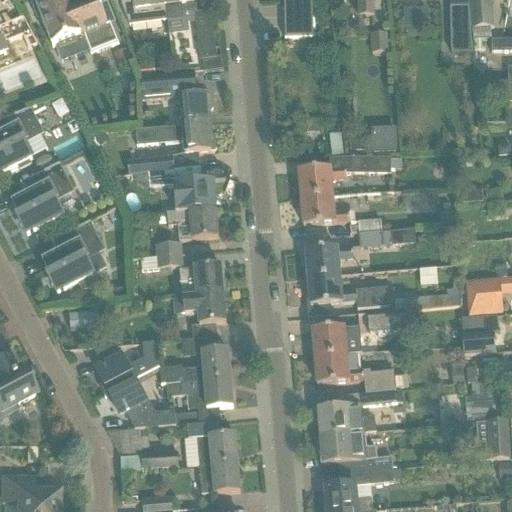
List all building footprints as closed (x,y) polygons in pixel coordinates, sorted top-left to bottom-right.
[(35,6),(32,7),(37,22),(41,20),(52,50),(55,49),(83,38),(89,54),(91,58),(118,47),(110,26),(107,27),(96,0),(91,0),(76,6),(74,1),(66,4),(64,0),(39,0),(34,2),(35,6)] [(130,28),(167,23),(163,0),(131,0),(120,2),(121,7),(130,28)] [(163,0),(167,23),(183,21),(182,15),(197,13),(195,0),(163,0)] [(314,40),(312,0),(283,0),(285,41),(314,40)] [(333,0),(334,5),(335,5),(335,3),(359,3),(360,19),(373,19),(373,1),(372,1),(371,0),(333,0)] [(490,0),(469,0),(472,33),(490,31),(493,31),(490,0)] [(451,56),(470,56),(468,9),(450,10),(451,56)] [(210,15),(197,16),(203,61),(205,75),(222,73),(220,59),(215,60),(210,15)] [(0,58),(7,56),(3,46),(23,38),(28,51),(37,48),(23,21),(0,29),(0,58)] [(372,56),(387,56),(386,36),(372,37),(372,56)] [(511,42),(491,42),(491,55),(511,55),(511,42)] [(119,70),(132,65),(127,52),(114,57),(119,70)] [(154,68),(137,69),(141,80),(155,78),(154,68)] [(146,80),(142,80),(143,92),(144,104),(172,101),(173,101),(180,101),(194,99),(192,76),(170,78),(146,80)] [(209,99),(206,99),(206,98),(194,99),(180,101),(182,129),(208,127),(207,115),(210,115),(213,112),(212,101),(209,99)] [(0,131),(3,137),(0,138),(0,178),(14,171),(17,175),(31,168),(29,164),(33,163),(24,147),(26,145),(44,136),(33,116),(45,111),(42,106),(30,111),(25,113),(12,119),(0,123),(0,131)] [(141,132),(135,133),(136,149),(184,145),(185,157),(199,156),(211,155),(214,154),(216,152),(215,140),(213,138),(212,138),(209,139),(208,127),(182,129),(170,129),(158,131),(141,132)] [(311,131),(305,138),(312,144),(318,137),(311,131)] [(341,136),(329,138),(331,160),(343,158),(341,136)] [(351,141),(351,154),(365,154),(365,141),(351,141)] [(510,148),(498,149),(499,158),(510,158),(510,148)] [(172,160),(137,163),(138,177),(148,176),(174,173),(172,160)] [(390,163),(390,161),(329,160),(329,172),(299,175),(302,202),(332,200),(331,184),(346,182),(346,177),(390,178),(390,173),(390,163)] [(390,163),(390,173),(402,173),(402,163),(390,163)] [(73,195),(58,167),(25,184),(26,185),(27,184),(33,196),(13,206),(17,213),(15,214),(18,221),(18,222),(27,239),(45,229),(47,233),(61,226),(59,222),(63,220),(54,204),(73,195)] [(174,173),(148,176),(149,191),(174,189),(176,217),(216,213),(213,185),(201,186),(200,171),(192,172),(174,173)] [(490,205),(501,205),(500,193),(490,193),(490,205)] [(334,216),(332,200),(302,202),(304,230),(351,226),(350,214),(334,216)] [(491,217),(501,217),(501,205),(490,205),(491,217)] [(443,215),(440,215),(441,228),(450,228),(450,207),(443,207),(443,215)] [(176,217),(167,218),(167,227),(168,230),(179,229),(180,245),(192,244),(218,242),(216,213),(176,217)] [(357,229),(349,230),(350,238),(358,237),(382,235),(381,222),(357,224),(357,229)] [(64,254),(44,265),(47,272),(45,273),(49,280),(48,280),(57,297),(78,287),(82,294),(96,292),(89,280),(93,278),(84,262),(95,256),(102,252),(98,245),(99,245),(88,224),(84,227),(73,233),(56,243),(56,244),(58,243),(64,254)] [(359,252),(416,247),(414,233),(382,235),(358,237),(359,252)] [(44,235),(36,239),(40,248),(49,244),(44,235)] [(156,261),(182,259),(181,247),(155,249),(156,261)] [(309,282),(339,279),(338,263),(354,262),(353,250),(306,254),(309,282)] [(157,273),(183,271),(182,259),(156,261),(157,273)] [(495,281),(507,280),(506,268),(494,269),(495,281)] [(201,271),(179,273),(181,302),(183,301),(197,300),(223,298),(221,269),(201,271)] [(423,288),(438,286),(436,270),(421,272),(423,288)] [(340,295),(339,279),(309,282),(311,310),(357,306),(357,313),(389,310),(387,291),(340,295)] [(493,285),(467,287),(469,318),(495,316),(501,315),(499,284),(493,285)] [(112,301),(123,299),(121,291),(110,293),(112,301)] [(181,302),(172,302),(174,319),(198,317),(199,328),(215,327),(225,326),(223,298),(197,300),(183,301),(181,302)] [(405,314),(449,310),(449,299),(395,303),(395,312),(404,311),(405,314)] [(100,331),(98,315),(69,318),(70,333),(100,331)] [(369,336),(408,333),(407,317),(367,320),(369,336)] [(462,322),(461,322),(462,339),(464,359),(495,357),(493,337),(497,337),(496,319),(482,320),(462,322)] [(344,331),(333,332),(313,334),(315,361),(346,359),(359,358),(362,357),(359,330),(344,331)] [(115,349),(92,351),(93,352),(102,371),(97,374),(99,379),(101,383),(101,386),(101,389),(102,391),(103,394),(104,397),(103,397),(104,399),(159,370),(157,346),(150,346),(142,347),(143,363),(130,369),(125,359),(121,361),(118,355),(115,349)] [(160,372),(159,372),(159,374),(161,388),(166,388),(230,382),(228,354),(218,355),(202,356),(203,372),(194,372),(181,373),(181,372),(181,370),(160,372)] [(346,359),(315,361),(318,389),(338,387),(364,385),(365,397),(395,394),(395,392),(408,391),(407,379),(394,380),(393,374),(370,376),(370,373),(363,374),(363,373),(360,373),(359,358),(346,359)] [(0,421),(7,418),(17,413),(15,409),(34,399),(21,376),(16,378),(7,361),(0,365),(0,421)] [(476,371),(467,372),(467,387),(477,386),(476,371)] [(462,373),(452,374),(453,387),(463,386),(462,373)] [(137,382),(104,399),(105,401),(106,400),(107,403),(109,405),(111,407),(113,409),(116,410),(116,411),(118,415),(120,419),(126,416),(135,433),(147,432),(176,430),(175,418),(175,415),(155,417),(141,389),(137,382)] [(233,411),(230,382),(166,388),(167,401),(182,400),(205,398),(207,413),(233,411)] [(365,397),(361,397),(362,410),(397,407),(403,406),(402,394),(395,394),(365,397)] [(466,425),(499,422),(497,398),(464,401),(466,425)] [(359,411),(319,414),(319,416),(320,416),(322,441),(350,438),(357,438),(364,437),(376,436),(373,421),(360,423),(359,411)] [(198,416),(175,418),(176,430),(199,428),(198,416)] [(491,465),(509,464),(507,426),(488,427),(491,465)] [(366,451),(364,437),(357,438),(350,438),(322,441),(319,442),(316,444),(317,454),(320,456),(323,456),(324,467),(323,467),(323,468),(360,465),(361,476),(393,473),(392,461),(376,462),(375,450),(366,451)] [(199,469),(238,466),(235,438),(197,442),(199,469)] [(37,466),(37,450),(27,450),(26,466),(37,466)] [(142,474),(178,471),(176,456),(140,459),(142,474)] [(140,459),(121,462),(121,476),(142,474),(140,459)] [(201,498),(214,497),(240,495),(238,466),(199,469),(201,498)] [(511,473),(511,466),(499,467),(500,483),(511,481),(511,473)] [(371,503),(370,488),(394,486),(393,473),(361,476),(363,489),(325,492),(326,504),(324,504),(322,506),(322,511),(372,511),(371,503)] [(57,511),(58,498),(32,497),(32,482),(4,482),(4,506),(19,507),(18,511),(57,511)] [(136,496),(128,497),(128,505),(137,504),(136,496)] [(142,511),(172,511),(171,500),(141,503),(142,511)]
